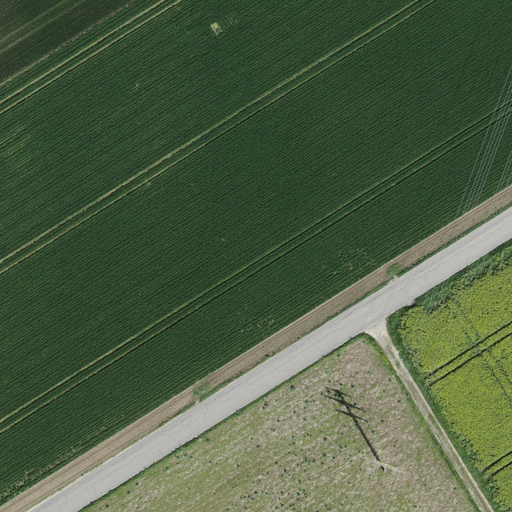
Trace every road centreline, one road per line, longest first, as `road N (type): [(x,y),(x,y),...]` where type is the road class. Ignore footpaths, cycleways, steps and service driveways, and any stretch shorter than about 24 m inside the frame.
road 1 (unclassified): [(511,221),(51,511)]
road 2 (track): [(489,511),(367,312)]
